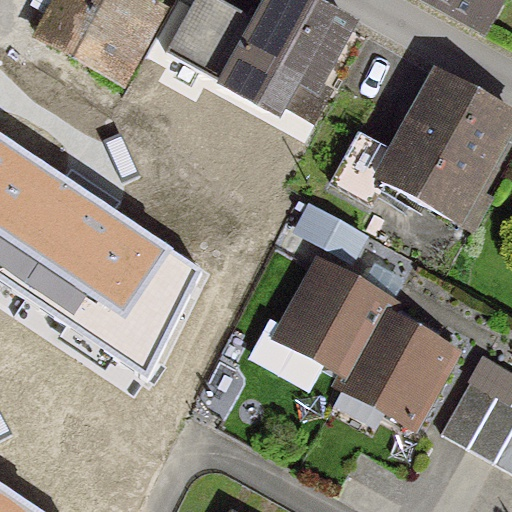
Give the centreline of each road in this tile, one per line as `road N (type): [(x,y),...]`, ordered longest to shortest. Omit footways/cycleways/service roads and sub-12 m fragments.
road 1 (residential): [(511,86),(353,0)]
road 2 (residential): [(284,511),(178,459),(154,511)]
